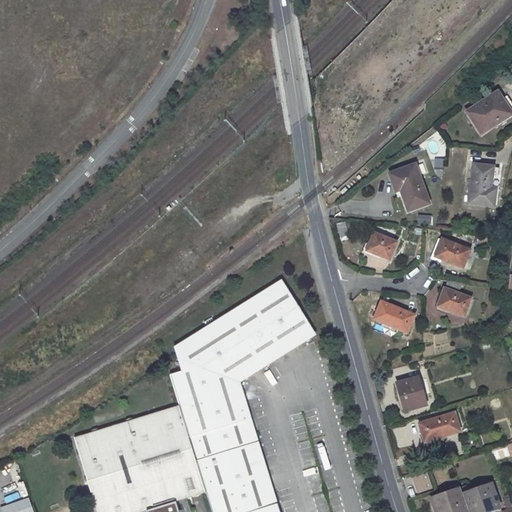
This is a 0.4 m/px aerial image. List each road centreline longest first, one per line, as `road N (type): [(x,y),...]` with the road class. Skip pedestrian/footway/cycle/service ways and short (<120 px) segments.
road 1 (tertiary): [(279,0),(331,284)]
road 2 (tertiary): [(331,284),(397,511)]
